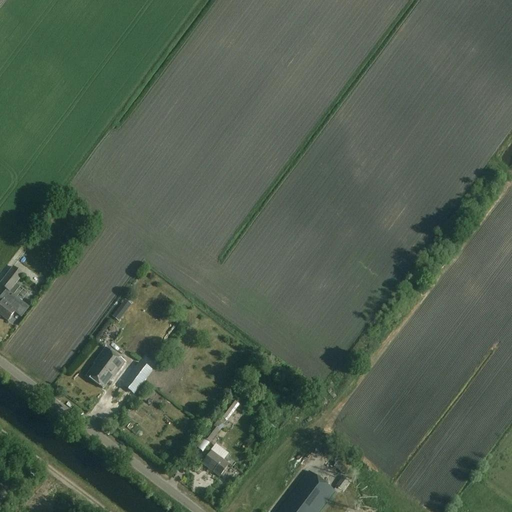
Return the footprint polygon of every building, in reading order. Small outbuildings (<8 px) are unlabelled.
[(0,283),(0,284),(10,292),(23,275),(13,267),(0,283)] [(0,303),(0,315),(8,321),(15,312),(21,317),(29,307),(13,295),(11,297),(4,292),(0,298),(0,300),(2,302),(0,303)] [(131,304),(125,299),(112,316),(119,322),(131,304)] [(160,326),(168,317),(160,310),(154,317),(149,312),(147,314),(160,326)] [(86,376),(103,389),(112,377),(114,378),(125,363),(105,349),(94,363),(95,365),(86,376)] [(139,362),(123,384),(134,392),(151,370),(139,362)] [(212,426),(203,438),(210,444),(219,432),(218,430),(225,421),(226,422),(239,406),(233,401),(220,417),(213,427),(212,426)] [(192,444),(196,448),(201,443),(196,439),(192,444)] [(202,464),(219,477),(228,465),(211,452),(202,464)] [(345,476),(351,467),(340,458),(333,467),(345,476)] [(318,511),(334,491),(308,472),(277,511),(318,511)]
